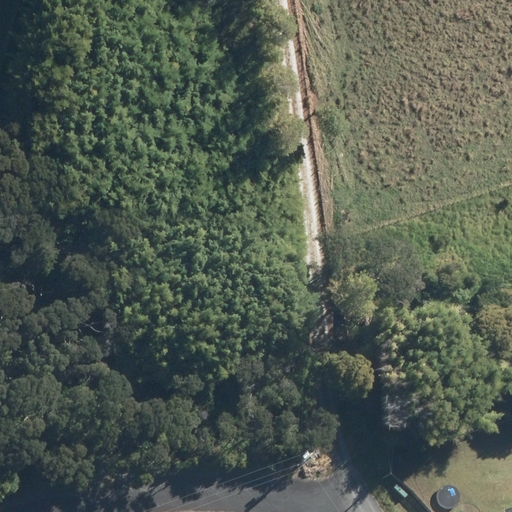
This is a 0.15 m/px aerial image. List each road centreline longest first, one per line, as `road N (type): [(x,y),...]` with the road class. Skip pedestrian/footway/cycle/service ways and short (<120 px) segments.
road 1 (track): [(343,511),(339,396),(282,0)]
road 2 (residential): [(200,489),(264,493),(320,511)]
